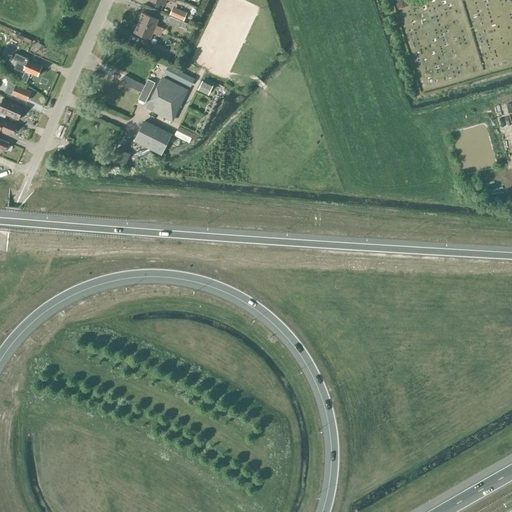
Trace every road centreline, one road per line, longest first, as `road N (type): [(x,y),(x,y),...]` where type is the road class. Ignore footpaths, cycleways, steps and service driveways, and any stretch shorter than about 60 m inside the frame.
road 1 (motorway): [(0,357),(45,309),(90,286),(142,275),(214,286),(261,310),(311,365),(333,437),(325,511)]
road 2 (motorway): [(511,255),(0,220)]
road 3 (unclassified): [(29,175),(106,0)]
